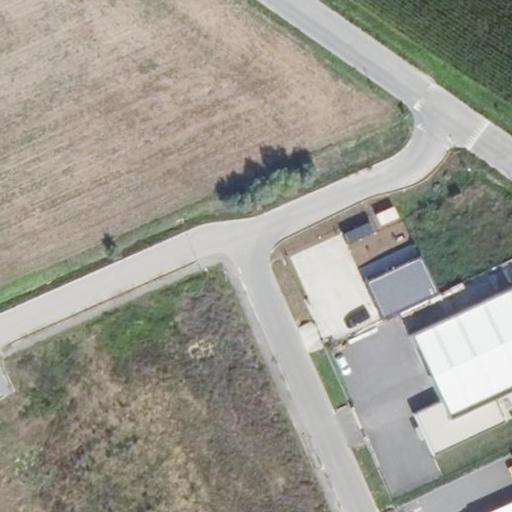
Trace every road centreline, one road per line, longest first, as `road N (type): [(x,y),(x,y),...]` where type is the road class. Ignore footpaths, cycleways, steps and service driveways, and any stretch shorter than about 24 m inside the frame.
road 1 (unclassified): [(451,116),(408,168),(240,237),(363,511)]
road 2 (tertiary): [(451,116),(284,0)]
